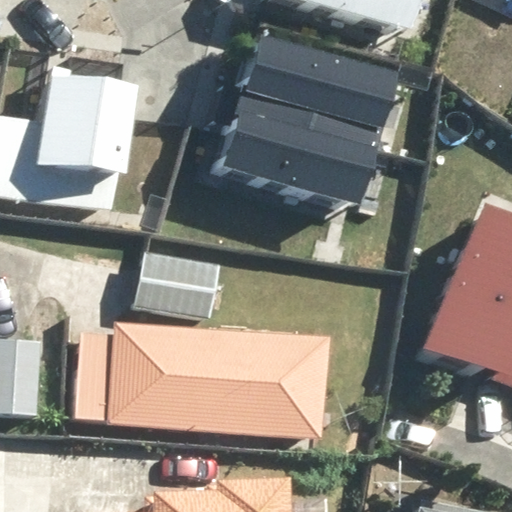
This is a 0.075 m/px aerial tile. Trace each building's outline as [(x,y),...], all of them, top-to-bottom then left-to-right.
[(403,0),(274,0),(393,35),(403,0)] [(400,71),(263,34),(244,102),(381,140),(400,71)] [(0,193),(105,207),(116,132),(121,93),(35,82),(30,119),(0,115),(0,193)] [(381,140),(244,102),(226,168),(363,206),(381,140)] [(407,353),(490,385),(511,328),(511,225),(464,207),(407,353)] [(218,265),(136,257),(131,315),(213,323),(218,265)] [(73,420),(107,421),(107,423),(322,436),(328,336),(113,323),(112,334),(76,333),(73,420)] [(44,344),(0,342),(0,415),(41,418),(44,344)] [(153,511),(295,511),(296,482),(214,480),(214,493),(154,492),(153,511)] [(481,511),(424,499),(421,511),(481,511)]
